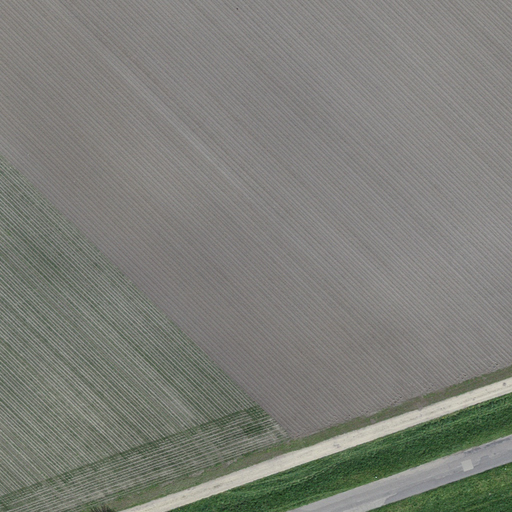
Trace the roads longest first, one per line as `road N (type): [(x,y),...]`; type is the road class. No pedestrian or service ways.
road 1 (track): [(144,511),(511,384)]
road 2 (unclassified): [(511,441),(305,511)]
